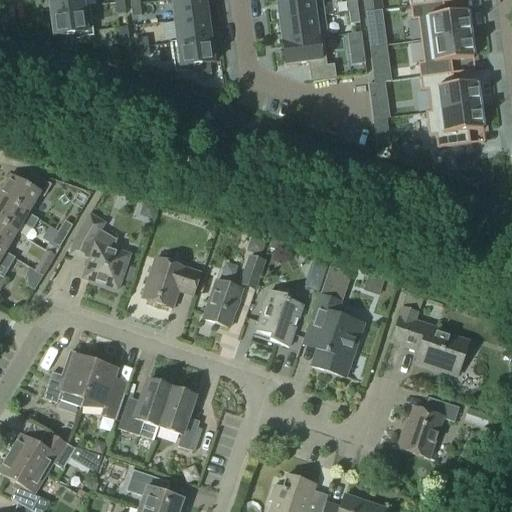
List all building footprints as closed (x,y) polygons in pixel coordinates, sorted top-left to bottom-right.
[(81,0),(46,0),(49,13),(83,8),(81,0)] [(173,24),(207,20),(204,0),(196,0),(170,3),(172,19),(173,24)] [(320,0),(299,0),(276,3),(279,25),(323,19),(320,0)] [(379,0),(375,0),(362,2),(363,14),(380,11),(381,11),(379,0)] [(407,0),(409,9),(442,4),(441,0),(407,0)] [(346,3),(348,15),(357,14),(355,2),(346,3)] [(124,15),(123,4),(114,5),(115,17),(124,15)] [(442,4),(409,9),(411,23),(417,22),(420,44),(469,37),(468,28),(472,28),(470,13),(444,17),(442,4)] [(139,6),(130,7),(131,19),(140,17),(139,6)] [(89,8),(83,8),(49,13),(52,39),(92,33),(89,8)] [(357,14),(348,15),(349,26),(358,25),(357,14)] [(279,25),(282,46),(322,41),(326,40),(323,19),(279,25)] [(175,43),(210,39),(207,20),(173,24),(175,43)] [(128,40),(126,29),(117,30),(118,41),(128,40)] [(383,33),(366,36),(368,50),(385,48),(383,33)] [(346,37),(347,46),(361,44),(360,35),(346,37)] [(469,37),(420,44),(423,66),(417,66),(419,81),(452,77),(450,64),(472,61),(471,57),(474,57),(472,45),(470,45),(469,37)] [(210,39),(175,43),(169,44),(172,69),(200,65),(201,77),(210,76),(209,64),(213,64),(210,39)] [(134,41),(136,50),(147,49),(146,40),(134,41)] [(322,41),(282,46),(284,68),(307,65),(309,83),(334,80),(333,67),(325,68),(322,41)] [(148,57),(147,49),(136,50),(137,59),(148,57)] [(388,70),(371,72),(372,81),(373,86),(383,84),(390,83),(388,70)] [(453,88),(452,77),(419,81),(421,94),(426,93),(429,114),(478,107),(477,99),(481,99),(479,84),(453,88)] [(385,97),(383,84),(373,86),(367,86),(368,98),(385,97)] [(429,114),(424,115),(427,139),(434,138),(436,151),(452,149),(455,174),(473,172),(469,147),(467,134),(481,132),(478,107),(429,114)] [(388,145),(385,120),(371,122),(372,132),(375,147),(388,145)] [(30,175),(23,186),(8,177),(0,190),(0,199),(27,215),(38,196),(43,199),(50,187),(30,175)] [(0,199),(0,225),(15,235),(21,225),(32,231),(38,222),(27,215),(0,199)] [(81,281),(116,292),(128,257),(112,252),(116,242),(99,232),(103,226),(88,217),(74,241),(69,257),(87,263),(81,281)] [(57,234),(65,239),(71,228),(63,223),(57,234)] [(0,252),(3,255),(15,235),(0,225),(0,252)] [(50,244),(50,245),(58,250),(65,239),(57,234),(50,244)] [(264,244),(251,239),(247,252),(260,257),(264,244)] [(277,253),(278,253),(280,245),(279,244),(272,243),(271,243),(269,250),(269,251),(277,253)] [(0,290),(5,282),(0,279),(0,266),(7,271),(14,261),(3,255),(0,252),(0,290)] [(53,258),(45,253),(33,273),(41,278),(53,258)] [(253,292),(263,264),(248,259),(238,286),(253,292)] [(177,294),(191,298),(198,276),(154,261),(140,301),(171,311),(177,294)] [(318,344),(310,369),(345,380),(363,326),(337,317),(351,277),(330,270),(320,297),(319,297),(305,339),(318,344)] [(124,285),(130,287),(134,272),(129,271),(124,285)] [(309,279),(305,290),(318,294),(322,283),(309,279)] [(201,321),(228,330),(241,292),(214,283),(201,321)] [(405,295),(401,306),(417,311),(423,295),(407,290),(405,295)] [(288,350),(302,308),(289,303),(290,300),(268,293),(255,333),(270,338),(268,343),(288,350)] [(401,311),(389,344),(418,353),(414,365),(456,379),(466,345),(436,335),(437,332),(412,324),(415,315),(401,311)] [(67,371),(64,380),(50,375),(41,401),(55,406),(57,402),(79,410),(83,398),(82,398),(94,365),(78,360),(79,357),(68,354),(63,369),(67,371)] [(83,398),(79,408),(103,409),(100,417),(114,422),(123,396),(109,391),(116,373),(94,365),(82,398),(83,398)] [(117,432),(138,439),(152,444),(157,431),(170,392),(147,384),(138,410),(126,406),(117,432)] [(189,453),(193,454),(201,432),(196,430),(185,426),(194,400),(170,392),(157,431),(180,438),(177,449),(189,453)] [(401,435),(396,449),(396,451),(427,462),(441,421),(452,425),(457,410),(427,400),(422,414),(412,410),(403,436),(401,435)] [(479,418),(476,427),(484,429),(487,421),(479,418)] [(19,437),(8,456),(44,478),(51,466),(61,472),(68,460),(96,476),(100,459),(75,449),(74,451),(48,436),(40,449),(19,437)] [(93,448),(91,453),(101,456),(104,446),(99,445),(93,448)] [(44,478),(8,456),(0,469),(0,478),(17,488),(9,501),(16,505),(27,511),(30,511),(38,500),(32,497),(44,478)] [(138,511),(141,511),(178,511),(181,502),(156,493),(159,482),(132,473),(124,493),(142,499),(138,511)] [(271,504),(268,511),(305,511),(312,492),(314,488),(285,478),(281,490),(273,487),(267,503),(271,504)] [(324,505),(321,511),(384,511),(343,498),(339,510),(324,505)]
